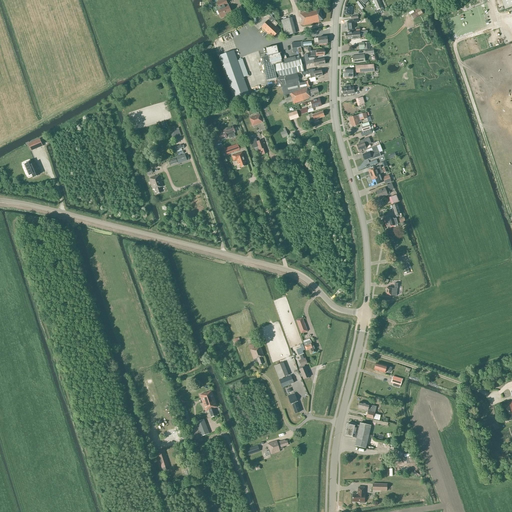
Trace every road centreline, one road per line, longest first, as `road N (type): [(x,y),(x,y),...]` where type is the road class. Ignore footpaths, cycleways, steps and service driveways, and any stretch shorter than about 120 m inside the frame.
road 1 (unclassified): [(364,314),(333,306),(283,268),(0,200)]
road 2 (tertiary): [(364,314),(364,230),(335,111),(340,0)]
